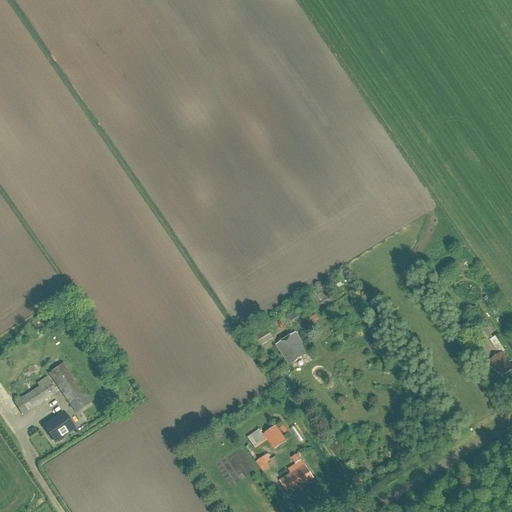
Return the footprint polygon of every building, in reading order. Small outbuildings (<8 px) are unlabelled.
[(315,315),(307,320),(309,324),(318,319),(315,315)] [(257,348),(273,338),(268,329),(252,339),(257,348)] [(290,365),(308,353),(295,333),(276,345),(290,365)] [(498,355),(489,341),(474,350),(480,360),(488,355),(492,360),(489,362),(499,378),(511,369),(511,368),(502,353),(498,355)] [(63,363),(48,373),(54,383),(59,390),(71,407),(86,397),(63,363)] [(21,415),(57,392),(52,384),(47,377),(37,384),(39,386),(14,403),(21,415)] [(58,441),(63,438),(63,436),(74,428),(64,414),(44,427),(54,442),(56,441),(58,441)] [(273,449),(285,441),(275,426),(264,434),(273,449)] [(297,454),(292,458),(295,464),(301,460),(297,454)] [(263,472),(270,468),(263,458),(257,462),(263,472)] [(305,465),(280,481),(288,494),(313,478),(305,465)]
